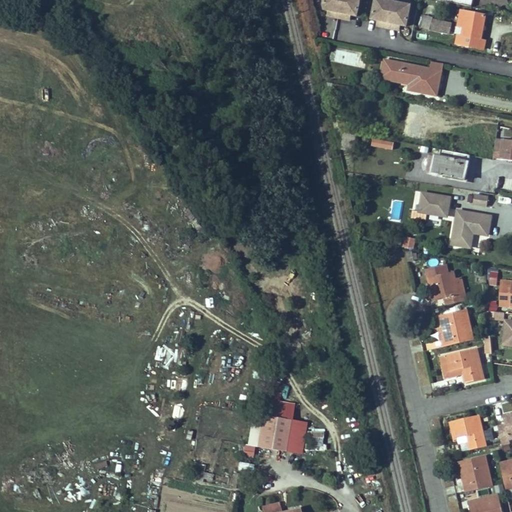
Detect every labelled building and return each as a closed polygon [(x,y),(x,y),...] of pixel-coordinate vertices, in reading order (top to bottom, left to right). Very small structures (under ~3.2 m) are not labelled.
[(359,17),(362,0),(324,0),(323,4),(324,9),(328,10),(327,16),(351,21),(352,15),(359,17)] [(377,26),(400,31),(401,26),(409,26),(414,4),(393,0),(376,0),(372,19),(378,20),(377,26)] [(488,14),(461,9),(458,25),(465,27),(464,35),(484,39),(488,14)] [(451,34),(453,22),(434,19),(433,16),(423,14),(420,29),(451,34)] [(485,51),(487,40),(464,35),(457,33),(455,45),(485,51)] [(443,80),(444,72),(442,72),(430,69),(386,61),(383,70),(393,72),(392,79),(411,82),(409,90),(437,96),(441,80),(443,80)] [(442,72),(443,64),(432,62),(430,69),(442,72)] [(392,79),(393,72),(383,70),(382,79),(391,81),(392,79)] [(345,92),(346,86),(333,84),(331,94),(342,97),(343,92),(345,92)] [(422,105),(410,103),(403,135),(420,138),(425,113),(421,112),(422,105)] [(334,117),(336,128),(344,127),(342,116),(334,117)] [(345,134),(343,150),(353,150),(355,135),(351,134),(345,134)] [(511,160),(511,139),(497,138),(495,159),(511,160)] [(394,149),(395,141),(373,139),(372,147),(394,149)] [(465,180),(470,155),(441,149),(439,157),(435,175),(465,180)] [(423,191),(419,212),(449,217),(453,196),(423,191)] [(490,196),(476,194),(474,204),(489,207),(490,196)] [(464,246),(470,213),(458,212),(452,244),(464,246)] [(487,235),(490,217),(470,213),(464,246),(470,247),(473,233),(487,235)] [(407,238),(405,247),(413,248),(415,239),(407,238)] [(458,294),(453,272),(452,271),(439,275),(438,271),(433,273),(434,276),(429,277),(435,301),(444,298),(448,297),(450,304),(464,301),(462,294),(458,294)] [(490,271),(487,282),(494,283),(497,272),(490,271)] [(511,280),(502,280),(501,306),(511,307),(511,280)] [(476,339),(469,309),(440,316),(443,327),(445,327),(447,336),(443,337),(444,346),(476,339)] [(511,320),(506,320),(503,346),(511,346),(511,320)] [(491,336),(485,337),(487,353),(493,353),(491,336)] [(486,378),(478,349),(441,358),(445,374),(462,370),(463,374),(466,383),(486,378)] [(463,374),(462,370),(445,374),(447,378),(463,374)] [(268,391),(264,415),(258,447),(302,455),(308,423),(292,420),(295,404),(280,402),(281,393),(268,391)] [(511,438),(511,413),(503,415),(505,425),(506,429),(499,431),(501,443),(501,445),(502,445),(510,443),(509,439),(511,438)] [(486,447),(479,416),(450,423),(453,439),(466,436),(470,450),(486,447)] [(254,453),(255,446),(245,444),(244,451),(254,453)] [(492,486),(485,456),(459,462),(461,473),(463,473),(466,483),(463,483),(466,493),(492,486)] [(511,460),(500,464),(505,483),(506,489),(511,488),(511,460)] [(502,511),(498,495),(468,502),(470,511),(502,511)] [(280,511),(281,511),(279,503),(264,507),(265,511),(280,511)]
